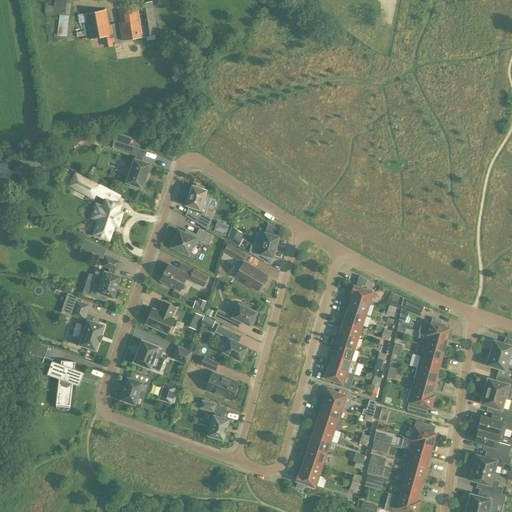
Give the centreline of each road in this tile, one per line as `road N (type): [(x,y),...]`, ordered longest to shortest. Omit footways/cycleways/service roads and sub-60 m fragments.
road 1 (residential): [(299,225),(197,157),(180,162),(100,399),(105,415),(236,460)]
road 2 (residential): [(236,460),(267,470),(279,464),(340,250)]
road 3 (residential): [(299,225),(236,460)]
road 4 (residential): [(473,313),(446,511)]
road 5 (residential): [(473,313),(340,250)]
